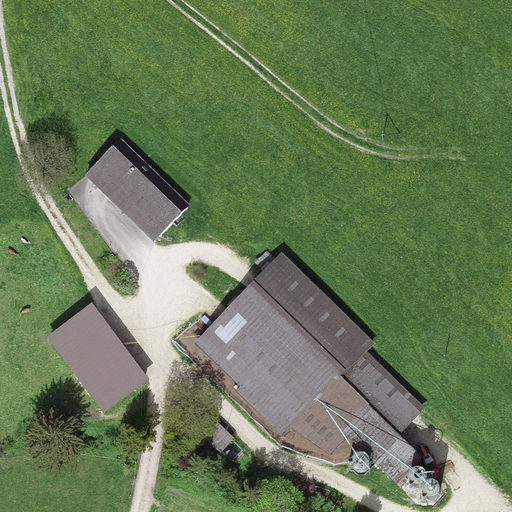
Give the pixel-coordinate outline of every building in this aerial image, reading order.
[(121,139),(85,176),(154,243),(190,205),(121,139)] [(284,256),(195,344),(241,390),(237,394),(280,438),(289,429),(366,353),(373,346),(284,256)] [(149,379),(91,302),(46,336),(104,413),(149,379)] [(425,412),(366,353),(289,429),(331,458),(348,441),(395,488),(421,462),(398,439),(425,412)] [(210,417),(196,432),(219,454),(233,439),(210,417)]
